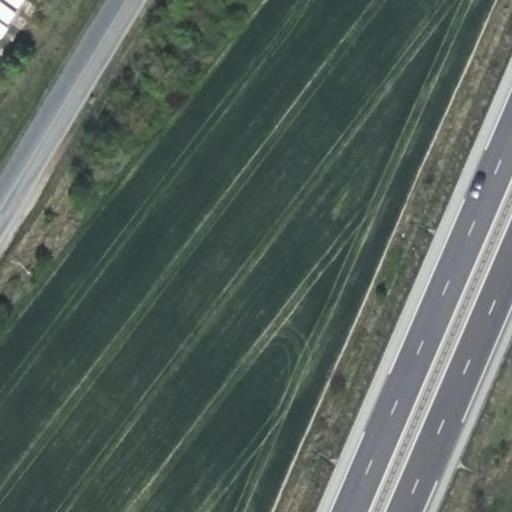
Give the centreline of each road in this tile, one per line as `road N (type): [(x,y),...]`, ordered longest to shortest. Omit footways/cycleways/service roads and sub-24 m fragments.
road 1 (motorway): [(511,124),(348,511)]
road 2 (motorway): [(400,511),(511,244)]
road 3 (secondary): [(127,0),(0,208)]
